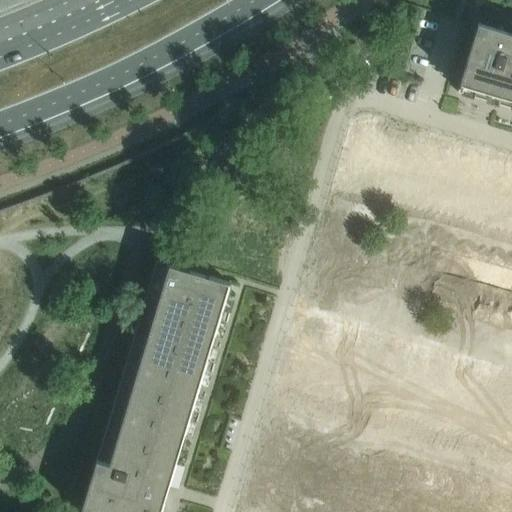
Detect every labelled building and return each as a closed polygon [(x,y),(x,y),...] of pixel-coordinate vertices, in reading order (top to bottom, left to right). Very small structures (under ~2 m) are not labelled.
[(511,33),(477,23),(456,92),(484,100),(486,91),(496,94),(494,103),(511,108),(511,33)] [(511,280),(511,202),(380,162),(378,169),(355,162),(354,162),(334,227),(511,280)] [(267,234),(277,189),(253,184),(243,229),(267,234)] [(156,260),(81,511),(160,511),(165,497),(169,484),(229,282),(156,260)] [(375,285),(378,264),(347,261),(345,282),(375,285)] [(455,485),(494,357),(343,311),(315,404),(305,436),(326,442),(319,465),(298,459),(282,511),(407,511),(419,474),(455,485)]
